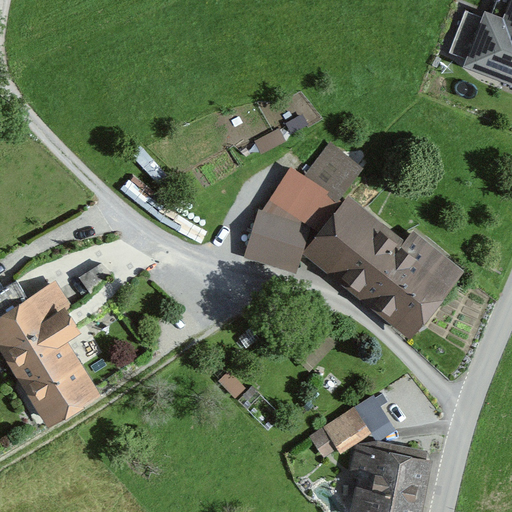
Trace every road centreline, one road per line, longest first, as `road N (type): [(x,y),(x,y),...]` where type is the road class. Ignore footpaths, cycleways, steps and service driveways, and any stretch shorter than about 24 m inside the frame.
road 1 (track): [(0,465),(270,283)]
road 2 (tertiary): [(443,511),(467,412),(511,291)]
